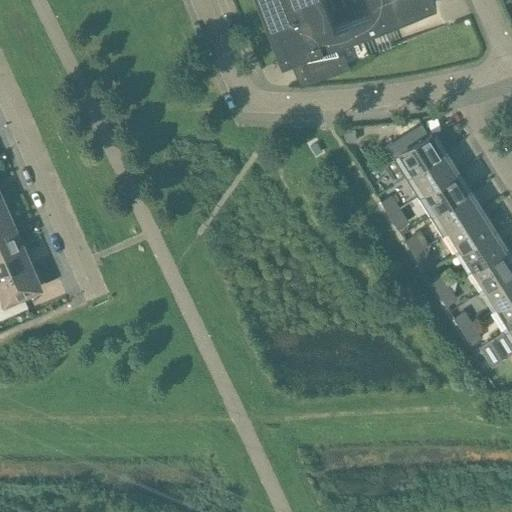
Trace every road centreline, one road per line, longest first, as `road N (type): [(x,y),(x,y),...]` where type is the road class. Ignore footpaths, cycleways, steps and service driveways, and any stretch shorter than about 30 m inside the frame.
road 1 (residential): [(90,284),(0,92)]
road 2 (residential): [(246,100),(292,105),(453,85)]
